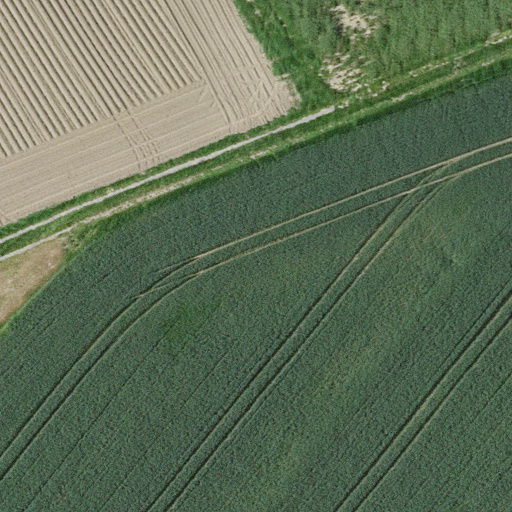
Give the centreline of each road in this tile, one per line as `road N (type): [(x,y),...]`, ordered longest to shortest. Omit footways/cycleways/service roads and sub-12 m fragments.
road 1 (track): [(0,251),(511,44)]
road 2 (track): [(232,155),(511,44)]
road 3 (track): [(259,0),(329,117)]
